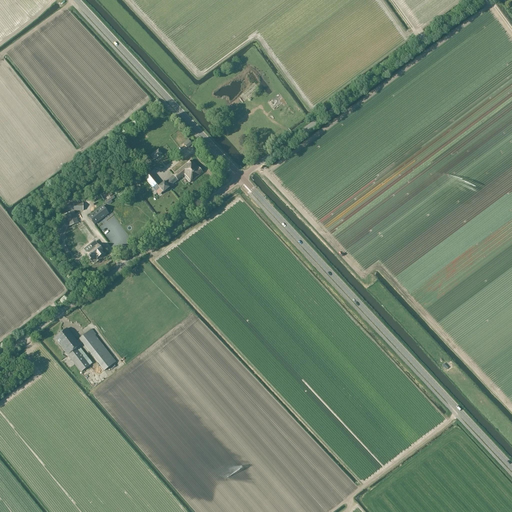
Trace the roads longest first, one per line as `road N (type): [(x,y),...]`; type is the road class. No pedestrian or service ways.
road 1 (tertiary): [(511,468),(241,177)]
road 2 (unclassified): [(0,356),(241,177)]
road 3 (unclassified): [(241,177),(482,0)]
road 4 (tertiary): [(241,177),(75,0)]
